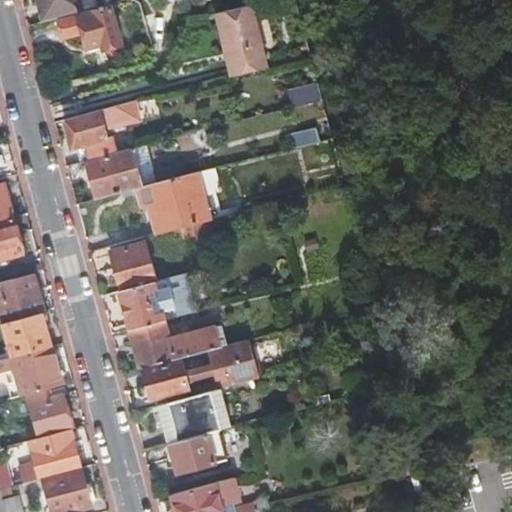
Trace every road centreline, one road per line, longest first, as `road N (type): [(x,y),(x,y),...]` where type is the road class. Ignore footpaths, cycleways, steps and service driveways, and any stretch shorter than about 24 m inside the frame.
road 1 (residential): [(0,28),(132,511)]
road 2 (residential): [(511,165),(398,0)]
